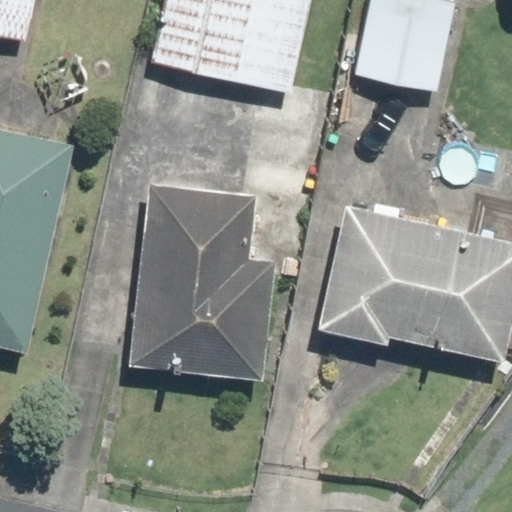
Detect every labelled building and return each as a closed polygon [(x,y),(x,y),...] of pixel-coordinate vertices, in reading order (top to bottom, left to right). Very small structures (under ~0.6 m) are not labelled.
[(33,0),(0,0),(0,25),(26,32),(33,0)] [(165,0),(155,53),(297,83),(315,0),(165,0)] [(457,0),(366,0),(354,64),(442,81),(457,0)] [(79,134),(0,116),(0,330),(35,337),(79,134)] [(261,184),(151,172),(132,354),(267,368),(280,241),(255,238),(261,184)] [(511,221),(349,191),(326,313),(511,348),(511,221)]
